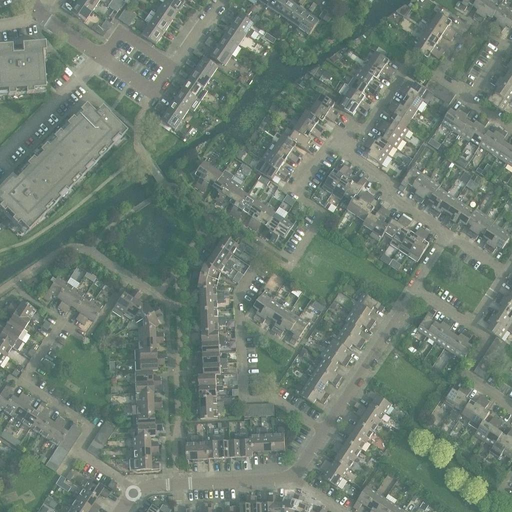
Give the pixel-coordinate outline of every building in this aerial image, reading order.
[(97,0),(80,0),(78,2),(92,12),(99,1),(97,0)] [(180,0),(166,0),(163,4),(177,14),(184,3),(180,0)] [(256,0),(255,2),(255,3),(257,0),(266,6),(264,9),(265,10),(271,0),(256,0)] [(285,0),(271,0),(265,10),(266,10),(267,7),(276,13),(274,16),(276,17),(287,1),(285,0)] [(468,4),(473,8),(477,0),(463,0),(458,8),(463,12),(468,4)] [(477,0),(473,8),(477,11),(472,18),(477,21),(490,0),(477,0)] [(490,0),(477,21),(482,24),(486,16),(491,19),(502,3),(501,3),(499,4),(492,0),(490,0)] [(287,1),(276,17),(278,15),(287,21),(285,23),(286,24),(297,8),(287,1)] [(85,22),(92,12),(78,2),(71,13),(85,22)] [(312,13),(317,6),(313,3),(308,10),(312,13)] [(502,3),(491,19),(491,20),(493,17),(497,20),(492,27),(497,30),(511,7),(511,5),(510,9),(502,3)] [(118,4),(113,11),(117,13),(121,6),(118,4)] [(163,4),(156,15),(170,24),(177,14),(163,4)] [(404,5),(400,8),(408,14),(411,10),(410,9),(404,5)] [(438,6),(434,11),(437,14),(438,15),(442,9),(438,6)] [(236,20),(232,26),(248,37),(249,37),(250,38),(254,32),(250,29),(252,26),(254,28),(256,26),(254,26),(253,25),(250,23),(240,15),(236,13),(237,12),(231,7),(228,11),(234,15),(232,18),(236,20)] [(511,7),(497,30),(501,33),(506,26),(511,29),(511,27),(511,10),(511,8),(511,7)] [(297,8),(286,24),(288,22),(297,28),(295,31),(296,31),(307,15),(297,8)] [(118,20),(123,23),(130,12),(126,9),(118,20)] [(108,18),(112,20),(117,13),(113,11),(108,18)] [(330,15),(327,13),(324,11),(319,18),(326,22),(330,15)] [(130,12),(123,23),(128,27),(136,16),(130,12)] [(431,23),(452,37),(455,33),(448,28),(451,23),(438,15),(437,14),(431,22),(428,20),(427,21),(431,24),(431,23)] [(156,15),(149,25),(163,34),(170,24),(156,15)] [(307,15),(296,31),(297,32),(299,29),(309,36),(318,22),(307,15)] [(255,16),(250,23),(253,25),(254,26),(259,19),(255,16)] [(230,22),(223,17),(221,21),(228,26),(230,22)] [(425,32),(439,41),(442,37),(449,42),(452,37),(431,23),(431,24),(430,24),(425,32)] [(103,37),(107,32),(96,24),(92,29),(103,37)] [(149,25),(142,36),(155,45),(163,34),(149,25)] [(225,37),(242,48),(239,46),(245,37),(247,38),(248,37),(232,26),(225,37)] [(223,33),(216,28),(214,31),(221,36),(223,33)] [(419,41),(440,55),(443,51),(436,46),(439,41),(425,32),(420,40),(416,38),(415,39),(419,42),(419,41)] [(208,40),(234,58),(234,57),(232,56),(238,47),(241,50),(242,48),(225,37),(219,45),(209,38),(208,40)] [(224,67),(231,58),(233,59),(234,58),(208,40),(205,44),(215,51),(210,58),(224,67)] [(437,59),(440,55),(419,41),(419,42),(413,50),(427,60),(430,55),(437,59)] [(46,63),(45,55),(44,43),(0,46),(0,93),(7,93),(7,96),(15,96),(14,92),(25,91),(25,95),(33,94),(32,91),(44,90),(42,63),(46,63)] [(202,55),(199,53),(195,50),(193,54),(200,58),(202,55)] [(368,62),(390,76),(393,71),(386,66),(389,62),(374,53),(369,61),(366,59),(365,60),(368,62)] [(204,58),(197,69),(210,79),(218,68),(204,58)] [(195,65),(188,60),(186,64),(193,69),(195,65)] [(509,71),(507,75),(511,78),(511,65),(505,61),(502,66),(509,71)] [(360,69),(377,80),(380,76),(387,80),(390,76),(368,62),(363,70),(360,68),(360,69)] [(197,69),(190,79),(203,89),(210,79),(197,69)] [(354,78),(375,92),(378,87),(370,83),(373,79),(376,81),(377,80),(360,69),(354,77),(351,75),(350,76),(353,78),(354,78)] [(188,76),(181,71),(178,74),(185,79),(188,76)] [(324,72),(322,75),(330,80),(332,76),(324,72)] [(493,80),(511,92),(511,78),(507,75),(504,80),(496,75),(493,80)] [(241,76),(238,81),(243,85),(246,80),(241,76)] [(348,87),(365,98),(365,97),(362,95),(365,92),(372,96),(375,92),(354,78),(353,78),(348,87)] [(196,99),(200,102),(207,92),(203,89),(190,79),(182,90),(196,99)] [(430,79),(423,89),(428,92),(435,82),(430,79)] [(497,89),(494,93),(508,103),(511,97),(511,92),(493,80),(490,84),(497,89)] [(181,86),(174,81),(171,85),(178,90),(181,86)] [(299,81),(297,84),(303,89),(306,86),(299,81)] [(435,82),(428,92),(429,92),(433,96),(440,86),(435,82)] [(423,102),(423,101),(429,92),(428,92),(423,89),(415,83),(412,88),(404,83),(401,88),(423,102)] [(345,85),(338,94),(340,96),(344,98),(366,112),(369,107),(362,102),(365,98),(348,87),(345,85)] [(440,86),(433,96),(438,99),(445,89),(440,86)] [(406,98),(403,101),(417,111),(422,103),(426,105),(427,103),(423,101),(423,102),(401,88),(398,93),(406,98)] [(445,89),(438,99),(444,102),(450,93),(445,89)] [(175,100),(192,112),(192,111),(193,112),(200,102),(196,99),(182,90),(175,100)] [(173,96),(167,92),(164,95),(171,100),(173,96)] [(450,93),(444,102),(449,106),(455,96),(450,93)] [(502,112),(506,115),(507,113),(503,111),(508,103),(494,93),(491,98),(484,93),(481,98),(502,112)] [(314,104),(335,119),(338,114),(331,109),(335,104),(322,96),(320,95),(315,103),(312,101),(311,103),(314,105),(314,104)] [(335,105),(338,107),(352,117),(356,111),(363,116),(366,112),(344,98),(340,96),(335,105)] [(168,111),(185,122),(182,120),(188,111),(191,113),(192,112),(175,100),(168,111)] [(411,120),(411,119),(417,111),(403,101),(400,106),(392,101),(389,106),(411,120)] [(175,131),(181,121),(184,123),(185,122),(168,111),(165,109),(166,107),(160,102),(155,109),(164,116),(161,121),(175,131)] [(305,111),(322,123),(325,118),(333,123),(335,119),(314,104),(314,105),(308,113),(305,111)] [(0,232),(10,222),(15,227),(18,225),(27,233),(46,214),(44,212),(50,205),(53,207),(59,201),(57,198),(64,191),(66,194),(72,187),(70,185),(77,178),(79,180),(85,174),(83,171),(90,165),(92,167),(99,160),(96,158),(103,151),(105,153),(112,147),(110,145),(116,138),(119,140),(125,133),(110,118),(100,108),(94,115),(84,106),(71,119),(65,126),(67,128),(61,135),(58,133),(52,139),(54,142),(47,149),(45,146),(38,153),(41,155),(34,162),(32,160),(25,166),(28,168),(21,175),(17,172),(2,187),(0,188),(0,211),(6,218),(0,224),(0,232)] [(391,120),(393,122),(394,121),(405,129),(405,128),(410,121),(414,123),(415,122),(411,119),(411,120),(389,106),(386,110),(394,115),(391,120)] [(441,125),(449,130),(447,134),(448,134),(465,110),(460,107),(455,115),(450,111),(441,125)] [(465,110),(448,134),(449,135),(451,132),(459,137),(469,123),(464,120),(469,113),(465,110)] [(299,120),(321,134),(324,130),(316,125),(319,121),(322,123),(305,111),(300,119),(296,117),(295,119),(299,121),(299,120)] [(469,123),(459,137),(467,142),(465,145),(466,146),(483,122),(478,119),(473,126),(469,123)] [(293,129),(311,141),(311,140),(308,138),(310,135),(317,139),(321,134),(299,120),(299,121),(293,129)] [(402,140),(402,139),(408,130),(405,128),(405,129),(394,121),(393,122),(391,126),(383,121),(380,126),(402,140)] [(483,122),(466,146),(467,147),(469,143),(477,149),(488,133),(486,135),(482,132),(487,125),(483,122)] [(385,135),(382,139),(382,140),(393,147),(396,149),(401,141),(405,143),(406,142),(402,139),(402,140),(380,126),(378,130),(385,135)] [(488,133),(477,149),(478,149),(480,147),(487,152),(485,156),(486,156),(502,131),(498,128),(493,136),(488,133)] [(296,145),(312,155),(315,150),(307,145),(311,141),(293,129),(293,130),(296,132),(290,140),(290,141),(296,145)] [(502,131),(486,156),(487,157),(489,153),(497,158),(506,145),(502,142),(507,134),(502,131)] [(276,145),(300,161),(303,156),(293,149),(296,145),(290,141),(290,140),(283,135),(277,145),(276,145)] [(387,156),(387,155),(393,147),(382,140),(382,139),(380,137),(376,142),(369,137),(366,142),(387,156)] [(430,139),(427,144),(432,147),(436,143),(430,139)] [(267,151),(284,163),(287,158),(297,165),(300,161),(276,145),(277,145),(273,142),(267,151)] [(381,165),(386,157),(390,159),(391,158),(387,155),(387,156),(366,142),(363,146),(370,151),(367,156),(381,165)] [(506,145),(497,158),(505,164),(503,167),(504,168),(511,155),(511,146),(511,148),(506,145)] [(264,163),(286,177),(289,172),(281,167),(284,163),(267,151),(261,159),(264,161),(263,162),(264,163)] [(254,169),(259,172),(272,181),(275,176),(283,181),(286,177),(264,163),(263,162),(264,161),(261,159),(254,169)] [(195,187),(200,190),(216,165),(215,164),(212,168),(204,162),(195,176),(200,179),(195,187)] [(408,185),(412,188),(422,174),(414,169),(416,165),(415,164),(412,168),(398,189),(403,193),(408,185)] [(216,165),(200,190),(204,193),(209,185),(214,189),(223,175),(214,169),(216,165)] [(334,170),(321,189),(331,195),(348,169),(344,166),(339,173),(334,170)] [(348,169),(331,195),(340,201),(343,196),(352,182),(348,179),(353,172),(348,169)] [(218,192),(214,199),(218,202),(232,181),(234,177),(225,171),(223,175),(214,189),(218,192)] [(464,173),(460,180),(467,184),(470,180),(472,177),(464,173)] [(422,174),(412,188),(416,191),(412,198),(417,201),(433,177),(432,176),(430,180),(422,174)] [(232,181),(218,202),(222,205),(227,197),(231,200),(229,203),(230,204),(241,187),(244,182),(235,176),(234,177),(232,181)] [(433,177),(417,201),(421,204),(426,197),(430,200),(429,202),(440,186),(431,181),(434,177),(433,177)] [(352,182),(343,196),(352,202),(356,196),(356,197),(366,181),(361,178),(356,185),(352,182)] [(440,186),(429,202),(434,205),(429,212),(433,215),(450,191),(449,190),(447,193),(439,188),(440,187),(440,186)] [(241,187),(230,204),(234,207),(229,214),(234,217),(250,192),(249,191),(247,195),(239,190),(241,187)] [(450,191),(433,215),(438,218),(443,211),(447,214),(457,200),(448,195),(451,191),(450,191)] [(250,192),(234,217),(238,220),(243,213),(248,216),(257,202),(249,196),(251,193),(250,192)] [(346,210),(355,216),(352,220),(353,220),(369,195),(365,192),(360,200),(356,197),(356,196),(352,202),(346,210)] [(369,195),(353,220),(354,221),(356,217),(364,222),(362,225),(363,225),(374,208),(370,205),(375,198),(369,195)] [(289,198),(285,203),(292,207),(295,202),(289,198)] [(457,200),(447,214),(452,217),(447,224),(451,227),(468,202),(467,202),(465,205),(457,200)] [(257,202),(248,216),(252,219),(247,226),(252,229),(268,204),(267,203),(265,207),(257,202)] [(468,202),(451,227),(456,231),(461,223),(465,226),(476,210),(474,212),(466,207),(469,203),(468,202)] [(268,204),(252,229),(256,232),(261,225),(265,228),(275,214),(267,208),(269,204),(268,204)] [(386,210),(372,231),(373,232),(369,236),(378,242),(381,237),(392,221),(391,220),(390,221),(389,223),(386,221),(387,219),(392,212),(394,209),(389,206),(387,210),(386,210)] [(374,208),(363,225),(372,231),(386,210),(382,207),(377,215),(372,212),(373,211),(375,209),(374,208)] [(270,231),(265,238),(270,241),(286,216),(288,214),(279,208),(275,214),(265,228),(270,231)] [(476,210),(465,226),(466,227),(468,224),(472,227),(467,234),(471,237),(488,212),(487,212),(484,215),(476,210)] [(488,212),(471,237),(475,240),(480,233),(484,236),(483,238),(494,222),(486,217),(488,212)] [(381,237),(382,238),(383,235),(392,241),(407,217),(403,214),(397,224),(392,221),(381,237)] [(286,216),(270,241),(274,244),(279,236),(284,240),(293,226),(284,220),(287,216),(286,216)] [(407,217),(392,241),(389,245),(398,251),(411,232),(407,229),(413,220),(407,217)] [(494,222),(483,238),(488,241),(483,248),(488,251),(504,226),(503,226),(501,229),(493,224),(495,223),(494,222)] [(504,226),(488,251),(492,254),(497,247),(502,250),(511,236),(502,230),(505,227),(504,226)] [(411,232),(398,251),(407,257),(424,231),(420,228),(415,235),(411,232)] [(424,231),(407,257),(417,263),(420,259),(429,245),(424,241),(429,234),(424,231)] [(221,241),(218,246),(232,256),(235,251),(241,255),(244,250),(247,246),(241,242),(238,246),(222,235),(219,240),(221,241)] [(210,254),(232,268),(235,264),(229,260),(232,256),(218,246),(215,251),(213,249),(210,254)] [(209,259),(206,264),(220,274),(220,273),(223,269),(229,273),(232,268),(210,254),(207,258),(209,259)] [(195,269),(193,274),(218,281),(220,274),(206,264),(204,263),(202,271),(195,269)] [(197,289),(199,289),(216,288),(218,281),(193,274),(192,279),(199,281),(197,289)] [(52,295),(56,298),(66,284),(56,278),(43,299),(46,301),(47,302),(52,295)] [(66,284),(56,298),(61,302),(57,308),(61,311),(77,286),(79,284),(70,278),(66,284)] [(77,286),(61,311),(66,314),(70,307),(75,310),(86,292),(85,292),(83,295),(78,292),(81,289),(77,286)] [(197,295),(197,300),(224,299),(224,295),(223,294),(217,294),(216,288),(199,289),(200,295),(197,295)] [(123,293),(113,307),(111,312),(120,318),(123,314),(137,293),(132,290),(128,297),(123,293)] [(86,292),(75,310),(79,313),(75,320),(79,323),(95,298),(92,301),(85,297),(87,293),(86,292)] [(137,293),(123,314),(132,320),(141,305),(137,302),(141,296),(137,293)] [(257,312),(253,319),(258,322),(272,301),(263,294),(253,309),(257,312)] [(357,304),(371,313),(374,308),(381,313),(384,308),(363,294),(357,304)] [(511,308),(511,295),(508,299),(501,294),(498,299),(511,308)] [(95,298),(79,323),(84,325),(88,319),(93,322),(102,308),(93,302),(96,299),(95,298)] [(200,305),(200,311),(217,310),(217,304),(224,304),(224,299),(197,300),(197,305),(200,305)] [(502,309),(499,313),(511,321),(511,308),(498,299),(495,304),(502,309)] [(272,301),(258,322),(262,325),(266,318),(271,321),(281,306),(272,301)] [(11,303),(8,307),(29,321),(35,312),(21,302),(18,307),(11,303)] [(141,305),(132,320),(135,324),(158,311),(156,306),(149,310),(145,303),(141,305)] [(347,310),(372,327),(375,322),(368,317),(371,313),(357,304),(351,311),(348,309),(347,310)] [(281,306),(271,321),(275,324),(271,330),(276,333),(290,312),(281,306)] [(8,307),(5,312),(12,316),(9,321),(23,330),(29,321),(8,307)] [(198,317),(198,322),(225,321),(224,316),(217,316),(217,310),(200,311),(201,317),(198,317)] [(350,313),(345,322),(361,332),(359,330),(362,326),(369,331),(372,327),(347,310),(346,311),(350,313)] [(430,310),(416,331),(414,335),(415,335),(418,332),(426,337),(435,323),(431,320),(435,313),(430,310)] [(158,311),(135,324),(137,329),(154,328),(158,326),(154,319),(161,315),(158,311)] [(290,312),(276,333),(280,336),(284,330),(289,333),(299,318),(290,312)] [(489,313),(486,317),(507,331),(511,334),(511,331),(511,321),(499,313),(496,318),(489,313)] [(490,327),(487,331),(487,332),(497,338),(501,341),(507,331),(486,317),(483,322),(490,327)] [(299,318),(289,333),(293,336),(289,342),(294,345),(308,325),(299,318)] [(435,323),(426,337),(434,343),(432,346),(433,347),(449,322),(444,319),(440,326),(435,323)] [(0,321),(0,327),(21,341),(27,332),(23,330),(9,321),(6,325),(0,321)] [(201,327),(201,333),(218,332),(218,326),(225,326),(225,321),(198,322),(198,327),(201,327)] [(44,322),(41,328),(46,331),(50,326),(44,322)] [(337,330),(362,346),(365,341),(358,336),(361,332),(345,322),(344,322),(346,323),(342,331),(338,328),(337,330)] [(449,322),(433,347),(434,347),(436,344),(444,349),(453,335),(449,332),(453,325),(449,322)] [(0,327),(0,333),(0,334),(0,340),(11,348),(16,351),(22,342),(21,341),(0,327)] [(137,329),(138,340),(162,339),(162,334),(154,334),(154,328),(137,329)] [(333,340),(349,350),(352,345),(359,350),(362,346),(337,330),(340,332),(335,341),(333,340)] [(453,335),(444,349),(452,355),(450,358),(451,359),(467,334),(463,331),(458,338),(453,335)] [(199,338),(199,344),(226,342),(225,337),(218,338),(218,332),(201,333),(202,338),(199,338)] [(467,334),(451,359),(452,359),(454,356),(463,361),(472,348),(467,344),(472,337),(467,334)] [(494,343),(503,350),(507,345),(501,341),(497,338),(494,343)] [(138,340),(138,350),(155,350),(155,344),(163,344),(162,339),(138,340)] [(0,353),(5,357),(11,348),(0,340),(0,353)] [(323,346),(348,363),(351,358),(344,354),(346,350),(348,351),(349,350),(333,340),(327,348),(324,345),(323,346)] [(202,349),(202,354),(219,354),(219,348),(226,348),(226,342),(199,344),(199,349),(202,349)] [(490,348),(500,354),(503,350),(494,343),(490,348)] [(326,349),(321,358),(337,368),(335,367),(338,363),(345,368),(348,363),(323,346),(323,347),(326,349)] [(487,353),(497,360),(500,354),(490,348),(487,353)] [(129,361),(129,362),(163,360),(163,355),(155,355),(155,350),(138,350),(134,351),(134,360),(129,361)] [(0,353),(0,367),(2,368),(9,359),(5,357),(0,353)] [(484,358),(493,365),(497,360),(487,353),(484,358)] [(200,360),(200,365),(227,364),(226,359),(219,359),(219,354),(202,354),(203,360),(200,360)] [(313,366),(338,382),(341,378),(334,373),(337,368),(321,358),(323,360),(318,367),(314,365),(313,366)] [(480,363),(490,369),(493,365),(484,358),(480,363)] [(134,362),(134,372),(139,372),(151,372),(156,372),(156,366),(163,365),(163,360),(129,362),(130,363),(134,362)] [(477,368),(487,375),(490,369),(480,363),(477,368)] [(203,370),(203,376),(215,376),(220,376),(220,369),(227,369),(227,364),(200,365),(200,370),(203,370)] [(317,369),(311,377),(325,386),(328,382),(335,387),(338,382),(313,366),(313,367),(317,369)] [(474,373),(484,379),(487,375),(477,368),(474,373)] [(134,372),(135,384),(159,382),(159,377),(151,378),(151,372),(139,372),(134,372)] [(196,382),(196,387),(223,386),(216,386),(215,381),(215,376),(203,376),(198,376),(198,382),(196,382)] [(301,384),(327,401),(329,396),(322,391),(325,386),(311,377),(306,385),(302,383),(301,384)] [(135,384),(135,394),(152,394),(152,388),(159,387),(159,382),(135,384)] [(7,384),(0,394),(0,409),(3,411),(12,397),(7,394),(11,387),(10,386),(7,384)] [(324,405),(327,401),(301,384),(305,387),(299,396),(313,405),(316,400),(324,405)] [(199,393),(199,398),(216,397),(216,392),(223,391),(223,386),(196,387),(196,393),(199,393)] [(453,390),(443,404),(452,410),(466,389),(462,386),(457,393),(453,390)] [(466,389),(452,410),(450,413),(451,414),(449,417),(456,422),(461,415),(462,416),(471,402),(467,399),(471,392),(466,389)] [(374,401),(371,405),(385,415),(391,405),(371,392),(368,395),(368,397),(374,401)] [(25,397),(10,421),(12,417),(21,423),(30,409),(25,406),(30,399),(29,399),(31,395),(28,393),(25,397)] [(12,397),(3,411),(11,417),(9,420),(10,421),(25,397),(21,394),(17,400),(12,397)] [(135,394),(136,405),(160,404),(160,399),(152,399),(152,394),(135,394)] [(197,404),(197,409),(224,408),(223,403),(216,403),(216,397),(199,398),(199,404),(197,404)] [(471,402),(462,416),(470,422),(471,422),(485,401),(480,398),(475,405),(471,402)] [(471,422),(470,422),(467,427),(476,433),(479,428),(480,428),(484,422),(489,414),(484,411),(489,404),(485,401),(471,422)] [(30,409),(21,423),(29,429),(27,432),(28,433),(44,408),(43,408),(46,405),(42,402),(39,406),(35,412),(30,409)] [(136,405),(136,416),(153,415),(153,409),(160,409),(160,404),(136,405)] [(358,410),(383,426),(383,425),(379,423),(385,415),(371,405),(368,410),(361,406),(358,410)] [(44,408),(28,433),(31,430),(39,435),(48,421),(43,418),(48,411),(44,408)] [(200,414),(200,420),(217,420),(217,413),(224,413),(224,408),(197,409),(197,414),(200,414)] [(362,419),(359,424),(373,433),(379,424),(382,427),(383,426),(358,410),(356,415),(362,419)] [(132,426),(137,426),(137,427),(161,426),(161,420),(153,421),(153,415),(136,416),(132,416),(132,426)] [(45,444),(46,444),(62,420),(57,417),(53,424),(48,421),(39,435),(47,440),(45,444)] [(479,428),(476,433),(474,436),(482,442),(480,445),(481,446),(498,421),(493,418),(489,425),(484,422),(480,428),(479,428)] [(48,441),(57,447),(58,446),(61,441),(67,433),(61,429),(66,423),(62,420),(46,444),(46,445),(48,441)] [(103,426),(113,432),(116,427),(106,421),(103,426)] [(498,421),(481,446),(482,446),(484,443),(492,448),(490,451),(491,452),(502,434),(497,431),(502,424),(498,421)] [(346,429),(370,444),(371,443),(368,441),(373,433),(359,424),(356,428),(349,424),(346,429)] [(68,431),(78,438),(81,433),(71,426),(68,431)] [(99,431),(109,437),(113,432),(103,426),(99,431)] [(137,427),(137,437),(137,438),(149,437),(149,438),(154,437),(154,431),(161,431),(161,426),(137,427)] [(261,429),(263,455),(268,455),(268,452),(273,452),(272,435),(267,435),(266,428),(261,429)] [(272,435),(273,452),(279,452),(279,454),(285,454),(284,428),(278,428),(278,435),(272,435)] [(251,453),(252,453),(257,453),(257,455),(263,455),(261,429),(256,429),(257,436),(250,436),(251,441),(251,453)] [(350,437),(347,442),(361,451),(367,443),(370,445),(370,444),(346,429),(344,433),(350,437)] [(502,434),(491,452),(499,458),(502,454),(501,454),(511,438),(511,430),(507,437),(502,434)] [(64,436),(74,443),(78,438),(68,431),(64,436)] [(96,436),(106,442),(109,437),(99,431),(96,436)] [(240,435),(241,461),(246,461),(246,458),(252,458),(252,453),(251,453),(251,441),(245,441),(245,434),(240,435)] [(218,436),(219,462),(224,462),(224,459),(230,459),(229,442),(223,442),(223,435),(218,436)] [(229,442),(230,459),(235,459),(236,461),(241,461),(240,435),(235,435),(235,442),(229,442)] [(61,441),(71,448),(74,443),(64,436),(61,441)] [(93,441),(103,447),(106,442),(96,436),(93,441)] [(185,444),(186,461),(192,461),(192,463),(198,463),(196,436),(191,437),(192,444),(185,444)] [(196,436),(198,463),(203,463),(203,460),(208,460),(207,443),(202,443),(201,436),(196,436)] [(207,443),(208,460),(214,460),(214,462),(219,462),(218,436),(213,436),(213,443),(207,443)] [(132,438),(133,449),(157,448),(157,443),(149,443),(149,438),(149,437),(137,438),(137,437),(132,438)] [(511,438),(501,454),(502,454),(511,461),(511,458),(511,438)] [(16,439),(12,445),(17,448),(21,443),(16,439)] [(58,446),(68,453),(71,448),(61,441),(58,446)] [(89,446),(99,452),(103,447),(93,441),(89,446)] [(334,447),(358,463),(359,462),(356,459),(361,451),(347,442),(344,447),(337,443),(334,447)] [(55,451),(65,458),(68,453),(58,446),(57,447),(55,451)] [(86,451),(96,457),(99,452),(89,446),(86,451)] [(338,455),(335,460),(349,469),(355,461),(358,463),(334,447),(331,451),(338,455)] [(133,449),(133,460),(150,459),(150,453),(157,453),(157,448),(133,449)] [(51,456),(61,463),(65,458),(55,451),(51,456)] [(48,461),(58,468),(61,463),(51,456),(48,461)] [(134,471),(158,470),(158,467),(158,464),(150,465),(150,459),(133,460),(129,460),(129,471),(134,471)] [(322,465),(347,481),(347,480),(344,478),(349,469),(335,460),(332,465),(325,461),(322,465)] [(45,466),(55,473),(58,468),(48,461),(45,466)] [(337,488),(343,479),(346,481),(347,481),(322,465),(320,469),(326,473),(323,479),(337,488)] [(55,484),(55,485),(67,493),(70,488),(63,483),(58,480),(55,484)] [(89,480),(82,490),(96,499),(100,494),(106,498),(107,496),(108,496),(109,494),(89,480)] [(111,481),(107,487),(112,490),(116,484),(111,481)] [(366,487),(353,508),(356,510),(358,511),(362,504),(366,507),(376,493),(366,487)] [(82,490),(76,499),(96,511),(97,511),(100,508),(93,504),(96,499),(82,490)] [(376,493),(366,507),(371,511),(370,511),(376,511),(385,499),(376,493)] [(268,504),(262,504),(262,511),(273,511),(273,496),(268,496),(268,504)] [(273,496),(273,511),(284,511),(284,503),(278,504),(278,496),(273,496)] [(284,503),(284,511),(294,511),(299,497),(294,496),(292,503),(284,501),(284,503)] [(47,497),(44,503),(47,505),(48,506),(51,502),(52,500),(47,497)] [(240,505),(240,511),(251,511),(251,497),(246,497),(246,505),(240,505)] [(251,497),(251,511),(262,511),(262,504),(256,505),(256,497),(251,497)] [(299,497),(294,511),(307,511),(309,510),(310,508),(302,506),(304,499),(299,497)] [(96,511),(76,499),(70,508),(77,511),(96,511)] [(385,499),(376,511),(389,511),(394,505),(385,499)]
